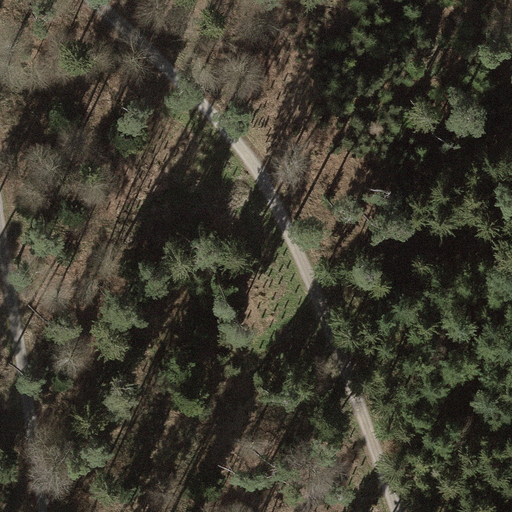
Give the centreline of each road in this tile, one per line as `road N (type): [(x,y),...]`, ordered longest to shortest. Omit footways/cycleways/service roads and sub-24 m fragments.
road 1 (track): [(398,511),(298,264),(226,144),(95,0)]
road 2 (track): [(44,511),(0,221)]
